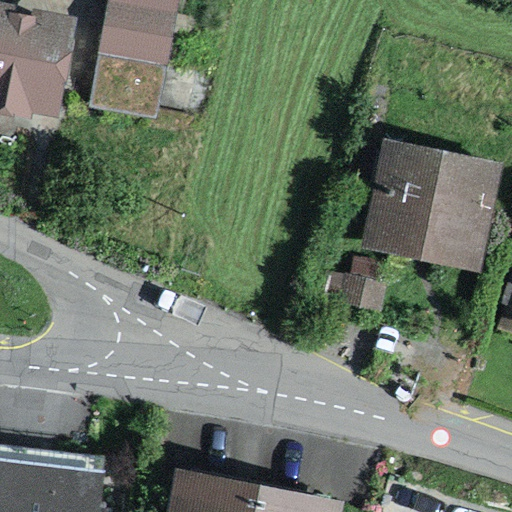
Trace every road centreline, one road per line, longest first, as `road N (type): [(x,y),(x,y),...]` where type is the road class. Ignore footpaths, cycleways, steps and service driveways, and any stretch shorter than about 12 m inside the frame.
road 1 (residential): [(511,459),(393,410),(178,356)]
road 2 (residential): [(178,356),(108,295),(0,239)]
road 3 (residential): [(178,356),(0,355)]
